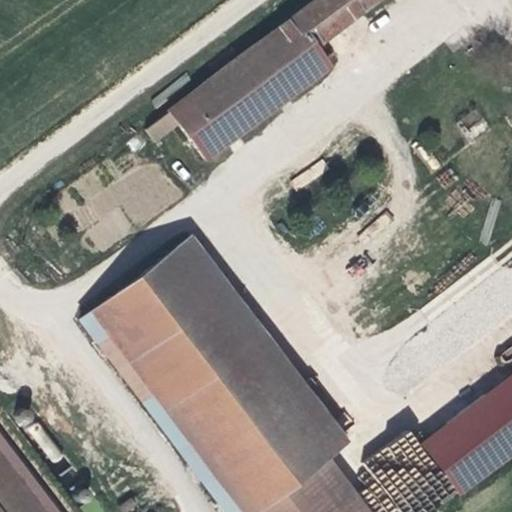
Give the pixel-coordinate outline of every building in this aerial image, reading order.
[(203,160),(326,67),(311,46),(372,0),(314,0),(166,111),(176,125),(188,140),(203,160)] [(473,134),(485,125),(474,110),(462,119),(473,134)] [(153,143),(176,125),(166,111),(143,129),(153,143)] [(89,225),(99,247),(129,233),(119,211),(89,225)] [(341,440),(188,237),(175,247),(328,450),(341,440)] [(328,450),(175,247),(91,310),(243,511),(365,511),(322,454),(328,450)] [(243,511),(91,310),(77,320),(221,511),(243,511)] [(462,497),(511,458),(511,379),(423,446),(442,472),(462,497)] [(40,511),(0,458),(0,511),(40,511)]
